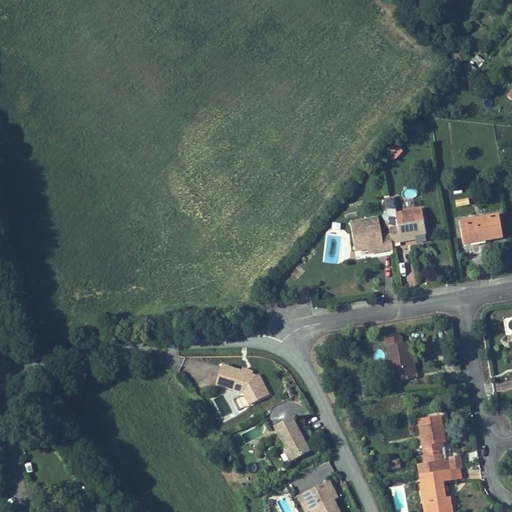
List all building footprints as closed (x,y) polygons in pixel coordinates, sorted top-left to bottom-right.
[(469,64),(465,69),(473,76),(477,71),(469,64)] [(456,207),(469,205),(468,198),(455,200),(456,207)] [(425,234),(421,209),(395,213),(397,222),(393,222),(388,223),(390,234),(392,243),(401,242),(400,237),(415,235),(425,234)] [(498,214),(459,221),(463,245),(470,243),(480,241),(485,241),(503,238),(498,214)] [(382,236),(378,218),(350,223),(355,251),(368,249),(383,246),(384,251),(393,249),(392,243),(390,234),(382,236)] [(340,258),(340,223),(328,223),(328,258),(340,258)] [(401,268),(409,268),(408,250),(400,251),(401,268)] [(413,376),(409,357),(407,343),(402,344),(401,337),(386,339),(387,347),(393,379),(398,378),(413,376)] [(416,366),(414,357),(409,357),(413,376),(398,378),(398,381),(418,378),(416,366)] [(126,368),(125,361),(116,363),(117,370),(126,368)] [(266,396),(255,376),(252,375),(242,372),(222,366),(216,384),(242,392),(249,405),(266,396)] [(269,394),(259,375),(255,376),(266,396),(269,394)] [(249,405),(242,392),(238,396),(244,408),(249,405)] [(443,460),(440,447),(439,447),(438,444),(440,443),(445,442),(444,438),(440,416),(418,419),(426,463),(418,465),(420,475),(450,470),(448,459),(443,460)] [(309,451),(304,441),(300,439),(298,435),(300,434),(292,418),(274,427),(281,441),(286,450),(284,451),(290,462),(309,451)] [(462,468),(459,456),(448,459),(450,470),(460,469),(462,468)] [(461,479),(460,469),(450,470),(452,481),(461,479)] [(444,494),(442,483),(452,481),(450,470),(420,475),(421,484),(420,485),(423,502),(427,502),(428,511),(447,511),(446,505),(450,505),(449,497),(445,498),(442,499),(441,494),(444,494)] [(339,511),(334,502),(325,483),(305,493),(313,511),(339,511)] [(313,511),(305,493),(298,497),(305,511),(308,511),(310,511),(313,511)]
